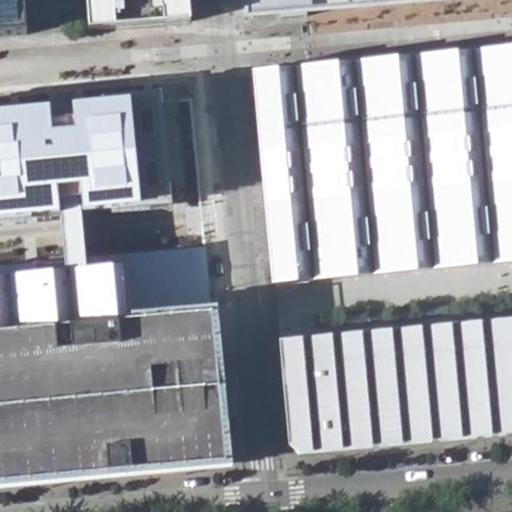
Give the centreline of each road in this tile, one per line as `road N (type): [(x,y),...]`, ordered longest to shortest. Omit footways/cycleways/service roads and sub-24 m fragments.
road 1 (residential): [(266,496),(222,0)]
road 2 (residential): [(266,496),(511,472)]
road 3 (residential): [(79,511),(266,496)]
